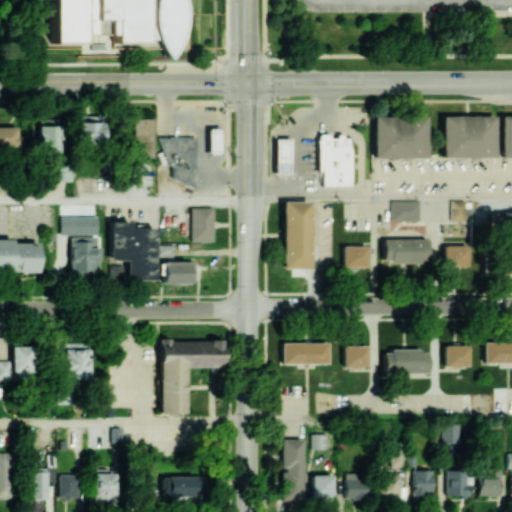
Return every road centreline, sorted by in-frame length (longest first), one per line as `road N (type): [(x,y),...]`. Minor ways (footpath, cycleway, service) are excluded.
road 1 (secondary): [(247,511),(247,82)]
road 2 (secondary): [(511,80),(247,82)]
road 3 (residential): [(247,308),(511,307)]
road 4 (residential): [(0,310),(247,308)]
road 5 (secondary): [(247,82),(0,82)]
